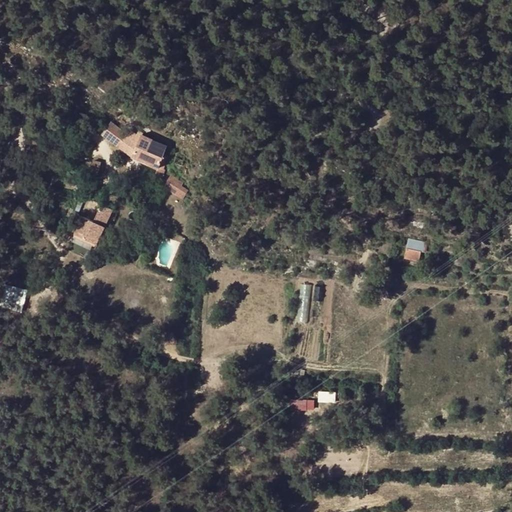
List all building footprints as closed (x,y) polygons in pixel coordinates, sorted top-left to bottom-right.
[(132,157),(140,160),(159,168),(167,146),(140,134),(138,133),(137,134),(130,130),(126,135),(111,123),(102,135),(118,146),(132,157)] [(138,167),(156,174),(159,168),(140,160),(138,167)] [(165,170),(159,168),(156,174),(155,176),(161,179),(165,170)] [(183,183),(171,176),(164,188),(175,195),(183,183)] [(96,244),(112,210),(101,204),(84,238),(96,244)] [(416,251),(418,241),(408,240),(405,259),(419,261),(420,251),(416,251)] [(6,283),(1,307),(24,311),(28,287),(6,283)] [(310,321),(310,284),(300,283),(299,321),(310,321)] [(291,409),(314,409),(314,398),(291,398),(291,409)]
